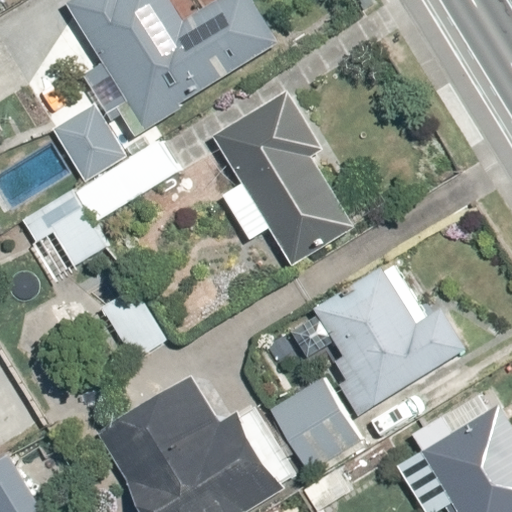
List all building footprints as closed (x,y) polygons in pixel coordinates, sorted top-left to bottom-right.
[(68,0),(148,125),(284,40),(258,0),(213,0),(186,17),(175,0),(68,0)] [(290,87),(217,131),(297,259),(357,222),(315,154),(327,147),(290,87)] [(129,152),(113,123),(99,102),(55,127),(85,178),(129,152)] [(187,172),(166,137),(25,221),(58,278),(113,245),(100,224),(187,172)] [(385,265),(318,306),(348,353),(337,360),(347,377),(339,382),(361,415),(471,346),(445,306),(421,321),(385,265)] [(194,372),(102,427),(153,511),(239,511),(285,484),(239,409),(223,418),(194,372)] [(367,441),(328,372),(269,405),(309,474),(367,441)] [(511,511),(511,417),(502,401),(424,448),(462,511),(511,511)] [(39,511),(48,507),(15,452),(0,461),(0,511),(39,511)]
